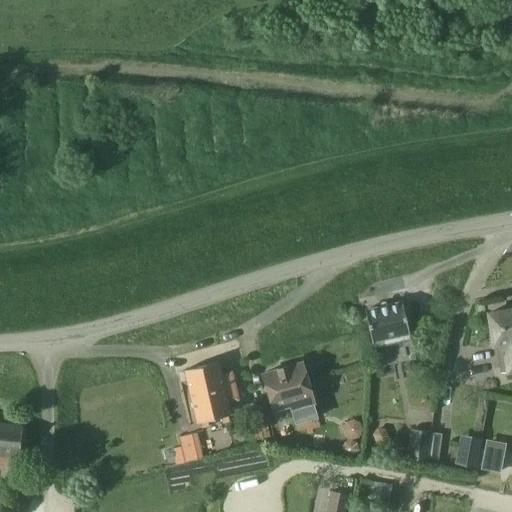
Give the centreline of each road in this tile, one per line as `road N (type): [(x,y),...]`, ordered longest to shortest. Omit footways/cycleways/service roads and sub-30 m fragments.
road 1 (unclassified): [(511,220),(335,256),(90,334),(0,346)]
road 2 (residential): [(511,503),(320,467),(289,468),(250,504)]
